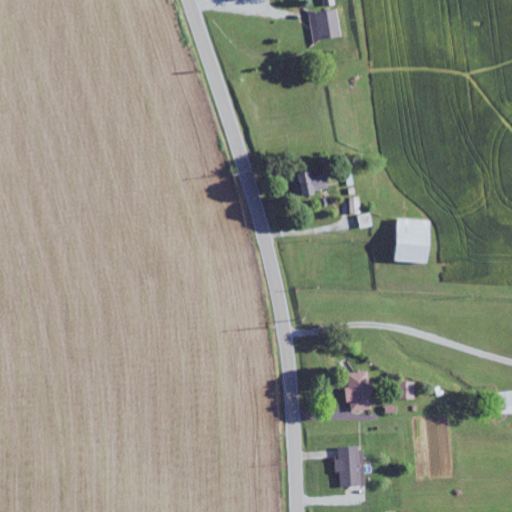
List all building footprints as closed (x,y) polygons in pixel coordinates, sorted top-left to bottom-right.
[(341,38),(337,10),(309,14),(314,42),(341,38)] [(297,176),(303,197),(329,190),(323,169),(297,176)] [(430,221),(397,220),(396,264),(429,265),(430,221)] [(346,373),(347,403),(350,403),(351,411),(371,410),(369,371),(346,373)] [(415,399),(415,382),(398,382),(399,400),(415,399)] [(511,413),(511,390),(501,391),(502,414),(511,413)] [(339,487),(364,486),(362,446),(337,447),(338,459),(334,459),(335,473),(339,473),(339,487)]
